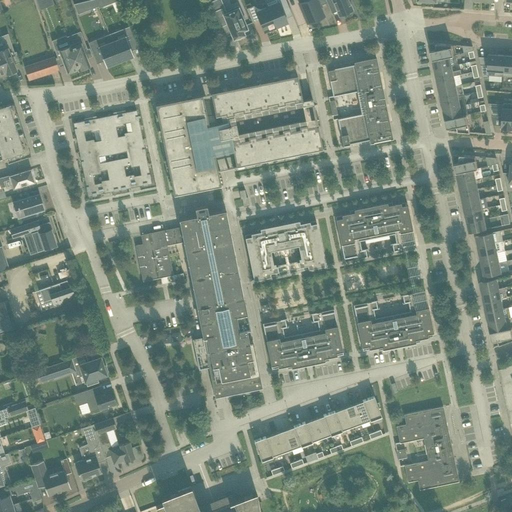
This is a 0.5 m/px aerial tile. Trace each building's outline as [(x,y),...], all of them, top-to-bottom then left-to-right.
[(95,0),(88,0),(73,4),(77,14),(98,6),(95,0)] [(304,0),(298,3),(307,23),(323,16),(319,5),(326,2),(325,0),(304,0)] [(325,0),(326,2),(331,13),(337,11),(337,13),(341,12),(342,14),(344,13),(345,15),(351,13),(350,11),(352,10),(347,0),(325,0)] [(267,7),(276,28),(283,25),(283,24),(287,22),(279,2),(267,7)] [(276,28),(267,7),(255,12),(264,32),(268,30),(268,31),(276,28)] [(222,8),(214,11),(220,27),(227,25),(233,39),(236,38),(236,40),(243,37),(242,36),(244,35),(243,31),(247,29),(238,8),(224,14),(222,8)] [(133,56),(125,35),(117,39),(114,32),(109,34),(120,61),(133,56)] [(14,64),(10,54),(14,53),(14,52),(8,33),(0,36),(0,58),(6,73),(7,73),(8,75),(15,73),(14,70),(16,69),(14,64)] [(120,61),(109,34),(103,36),(106,43),(98,46),(106,67),(120,61)] [(69,43),(68,43),(78,70),(79,69),(82,71),(87,69),(88,66),(89,66),(83,50),(87,49),(82,35),(77,37),(79,41),(69,44),(69,43)] [(67,40),(53,45),(55,51),(58,59),(61,57),(67,72),(77,68),(78,70),(68,43),(67,40)] [(433,59),(433,60),(450,56),(454,55),(451,45),(429,43),(431,57),(432,56),(433,59)] [(488,65),(480,65),(483,77),(488,78),(488,75),(503,76),(505,56),(489,54),(488,65)] [(433,60),(435,69),(452,66),(458,65),(456,55),(454,55),(450,56),(433,60)] [(511,56),(505,56),(503,76),(511,76),(511,56)] [(24,67),(28,80),(58,70),(54,57),(24,67)] [(327,70),(333,96),(356,91),(361,114),(337,118),(343,145),(369,140),(370,143),(392,138),(376,57),(353,61),(354,64),(327,70)] [(435,69),(437,79),(454,76),(452,66),(435,69)] [(210,93),(215,116),(225,114),(226,116),(234,115),(233,112),(242,110),(243,113),(251,111),(250,109),(259,107),(260,109),(268,108),(267,105),(276,103),(277,106),(285,104),(284,102),(293,100),(294,102),(305,100),(306,105),(311,104),(311,106),(313,105),(311,93),(301,95),(297,75),(210,93)] [(437,79),(439,89),(456,86),(454,76),(437,79)] [(439,89),(441,99),(458,95),(456,86),(439,89)] [(155,104),(173,194),(220,184),(214,154),(211,154),(206,126),(208,125),(202,94),(155,104)] [(441,99),(443,109),(460,105),(458,95),(441,99)] [(337,114),(334,100),(329,101),(332,116),(332,115),(337,114)] [(0,139),(7,163),(27,156),(25,151),(29,150),(24,136),(21,137),(18,128),(21,127),(16,111),(13,112),(10,103),(0,106),(0,139)] [(503,104),(488,103),(491,116),(502,117),(502,127),(511,128),(511,103),(503,103),(503,104)] [(443,109),(445,119),(462,115),(460,105),(443,109)] [(136,110),(120,113),(122,123),(130,122),(132,132),(124,133),(124,135),(126,145),(143,141),(136,110)] [(120,113),(104,116),(111,148),(126,145),(124,135),(117,137),(115,127),(123,125),(122,123),(120,113)] [(462,115),(445,119),(446,119),(446,121),(445,122),(447,130),(470,132),(466,114),(462,115)] [(88,120),(90,130),(90,132),(98,130),(100,140),(93,142),(95,151),(111,148),(104,116),(88,120)] [(73,123),(79,154),(95,151),(93,142),(93,140),(85,141),(83,132),(90,130),(88,120),(73,123)] [(220,138),(231,136),(238,134),(235,124),(217,127),(220,138)] [(239,139),(232,140),(230,140),(235,165),(232,166),(233,167),(322,148),(317,125),(307,127),(307,125),(299,126),(299,129),(290,131),(290,128),(282,130),(282,132),(273,134),(273,132),(265,133),(265,136),(256,138),(256,135),(248,137),(248,139),(239,141),(239,139)] [(143,141),(126,145),(111,148),(112,154),(126,151),(127,158),(128,157),(145,154),(143,141)] [(111,148),(95,151),(79,154),(82,167),(98,163),(99,163),(98,157),(112,154),(111,148)] [(151,183),(145,154),(128,157),(130,165),(130,167),(138,165),(140,175),(133,176),(135,187),(151,183)] [(456,170),(457,172),(473,169),(478,168),(475,156),(452,154),(455,170),(456,170)] [(135,187),(133,176),(132,174),(125,176),(123,166),(130,165),(128,157),(127,158),(113,160),(119,190),(135,187)] [(99,163),(98,163),(99,171),(106,169),(108,179),(101,181),(101,183),(103,193),(119,190),(113,160),(99,163)] [(98,163),(82,167),(88,196),(103,193),(101,183),(94,184),(92,175),(100,173),(99,171),(98,163)] [(34,182),(30,169),(30,168),(9,174),(2,176),(0,176),(0,187),(5,186),(3,181),(10,179),(13,188),(34,182)] [(457,172),(459,182),(476,179),(473,169),(457,172)] [(459,182),(461,192),(478,188),(476,179),(459,182)] [(461,192),(463,202),(480,198),(478,188),(461,192)] [(239,191),(240,199),(242,199),(243,206),(249,205),(247,197),(246,197),(244,189),(239,191)] [(21,217),(44,210),(39,194),(16,201),(21,217)] [(463,202),(465,212),(482,208),(480,198),(463,202)] [(352,212),(335,216),(344,261),(368,256),(366,248),(361,249),(358,237),(393,230),(396,242),(390,243),(392,252),(416,247),(406,201),(389,205),(388,202),(352,209),(352,212)] [(178,219),(180,227),(141,235),(142,243),(135,245),(142,281),(160,277),(160,276),(164,275),(164,277),(173,275),(167,245),(183,242),(202,337),(197,338),(203,368),(208,367),(214,397),(261,387),(252,342),(249,342),(246,329),(250,328),(249,326),(225,209),(208,213),(206,205),(194,207),(196,215),(178,219)] [(465,212),(467,222),(484,218),(482,208),(465,212)] [(484,218),(467,222),(468,226),(467,226),(469,232),(486,229),(484,218)] [(12,238),(31,232),(37,252),(56,245),(49,222),(39,226),(37,221),(37,220),(9,229),(9,230),(12,238)] [(325,265),(315,220),(299,223),(299,220),(260,228),(260,231),(244,234),(253,280),(270,276),(270,273),(276,271),(275,263),(273,263),(270,251),(298,245),(300,258),(298,258),(300,266),(307,265),(308,269),(325,265)] [(477,242),(478,246),(503,241),(501,230),(475,236),(477,242)] [(479,252),(480,256),(497,252),(505,250),(503,241),(478,246),(479,252)] [(480,256),(482,266),(499,262),(497,252),(480,256)] [(499,262),(482,266),(483,270),(482,270),(484,276),(501,273),(499,262)] [(482,292),(499,288),(497,278),(479,282),(481,288),(482,292)] [(54,306),(75,298),(70,285),(60,289),(58,282),(59,282),(59,281),(35,290),(39,289),(43,300),(51,297),(54,306)] [(482,292),(484,302),(501,298),(499,288),(482,292)] [(377,300),(353,305),(362,351),(380,347),(380,350),(417,342),(416,340),(434,336),(424,290),(400,295),(402,303),(408,302),(410,314),(375,321),(373,309),(379,308),(377,300)] [(484,302),(486,312),(503,308),(501,298),(484,302)] [(6,299),(0,301),(0,316),(5,331),(5,332),(16,328),(6,299)] [(262,323),(271,369),(286,366),(286,369),(287,369),(329,360),(328,357),(343,354),(334,308),(309,313),(311,322),(317,321),(319,333),(285,340),(282,328),(288,327),(286,318),(262,323)] [(486,312),(488,322),(505,318),(503,308),(486,312)] [(488,322),(490,332),(507,328),(505,318),(488,322)] [(507,328),(490,332),(491,335),(493,347),(511,339),(511,331),(511,327),(507,328)] [(103,366),(100,357),(79,364),(79,365),(74,366),(71,358),(37,370),(42,382),(78,370),(80,376),(82,375),(85,382),(87,386),(98,382),(97,378),(106,374),(106,372),(107,372),(105,366),(103,366)] [(500,380),(501,383),(511,379),(511,364),(499,369),(498,369),(498,371),(499,371),(502,379),(500,380)] [(504,396),(504,397),(511,394),(511,379),(501,383),(502,387),(503,387),(506,396),(504,396)] [(107,406),(110,405),(116,403),(111,390),(103,392),(99,394),(97,386),(73,394),(77,406),(87,402),(90,412),(100,409),(101,410),(103,411),(106,410),(107,408),(107,406)] [(381,416),(378,409),(379,408),(378,402),(376,403),(374,396),(362,400),(362,401),(363,401),(370,419),(369,420),(381,416)] [(25,401),(7,407),(10,415),(27,409),(25,401)] [(363,401),(362,401),(353,404),(360,423),(369,420),(370,419),(363,401)] [(360,423),(353,404),(344,408),(351,426),(360,423)] [(351,426),(344,408),(335,411),(334,411),(341,430),(342,430),(351,426)] [(456,468),(445,419),(443,419),(441,408),(431,410),(431,408),(403,414),(405,424),(396,426),(399,443),(423,438),(427,460),(404,465),(407,482),(417,480),(419,489),(446,484),(446,482),(456,480),(454,469),(456,468)] [(341,430),(334,411),(335,411),(334,410),(323,415),(324,415),(331,434),(330,434),(330,435),(342,430),(341,430)] [(324,415),(323,415),(314,419),(321,437),(330,434),(331,434),(324,415)] [(112,417),(93,424),(105,457),(110,455),(113,464),(124,460),(124,461),(134,457),(129,441),(119,444),(119,445),(111,447),(106,431),(116,428),(112,417)] [(321,437),(314,419),(305,422),(304,422),(311,441),(312,441),(321,437)] [(311,441),(304,422),(305,422),(293,426),(294,426),(301,445),(300,445),(301,446),(312,442),(312,441),(311,441)] [(105,457),(93,424),(82,428),(91,454),(83,457),(83,460),(74,463),(80,479),(83,478),(84,481),(91,477),(91,475),(95,474),(95,473),(99,471),(100,472),(101,472),(97,463),(105,460),(105,457)] [(294,426),(293,426),(284,430),(291,449),(300,445),(301,445),(294,426)] [(291,449),(284,430),(275,433),(282,452),(291,449)] [(282,452),(275,433),(265,437),(272,456),(282,452)] [(272,456),(265,437),(265,436),(254,441),(256,448),(257,454),(258,453),(261,460),(272,456)] [(35,443),(30,445),(32,452),(38,450),(35,443)] [(26,454),(24,448),(18,450),(20,457),(26,454)] [(0,455),(0,484),(3,483),(0,475),(0,472),(2,472),(0,467),(11,463),(7,453),(0,455)] [(66,458),(60,460),(64,470),(66,474),(71,472),(66,458)] [(38,487),(44,485),(47,495),(70,487),(64,470),(47,476),(42,460),(30,465),(38,487)] [(29,492),(28,490),(37,487),(35,480),(19,485),(22,494),(29,492)] [(160,497),(163,505),(155,508),(157,511),(259,511),(256,493),(233,501),(237,510),(231,511),(212,511),(209,505),(199,508),(190,486),(160,497)] [(41,499),(37,487),(28,490),(29,492),(32,502),(41,499)] [(9,494),(0,497),(0,508),(13,504),(9,494)]
